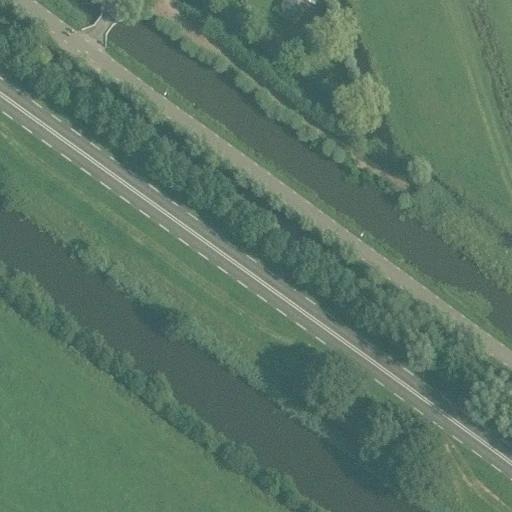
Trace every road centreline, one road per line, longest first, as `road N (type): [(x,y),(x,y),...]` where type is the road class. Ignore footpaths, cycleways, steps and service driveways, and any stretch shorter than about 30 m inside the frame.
road 1 (primary): [(511,464),(0,95)]
road 2 (unclassified): [(511,363),(20,0)]
road 3 (track): [(511,265),(212,41),(143,0)]
